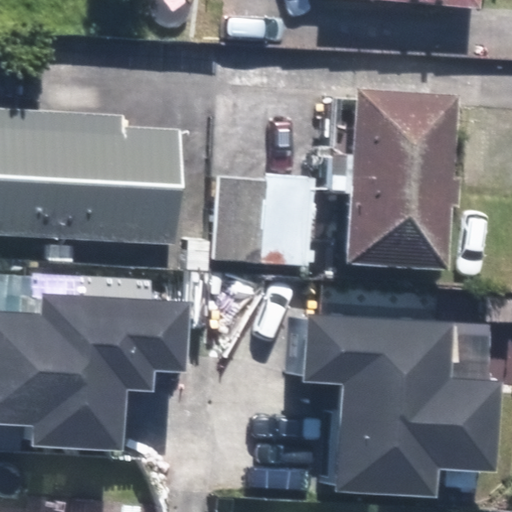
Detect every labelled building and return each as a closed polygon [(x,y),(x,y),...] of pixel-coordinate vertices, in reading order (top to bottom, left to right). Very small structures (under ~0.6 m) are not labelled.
[(0,0),(0,25),(69,29),(70,0),(0,0)] [(511,10),(468,7),(465,52),(511,55),(511,10)] [(442,98),(342,91),(329,260),(429,268),(442,98)] [(0,110),(0,234),(165,243),(171,131),(114,128),(114,117),(0,110)] [(312,173),(254,168),(245,256),(303,261),(312,173)] [(0,313),(0,423),(17,425),(16,438),(103,443),(107,386),(136,388),(138,367),(167,369),(171,301),(24,292),(22,315),(0,313)] [(429,322),(288,312),(283,379),(325,382),(318,486),(418,493),(420,463),(477,466),(482,381),(426,377),(429,322)]
